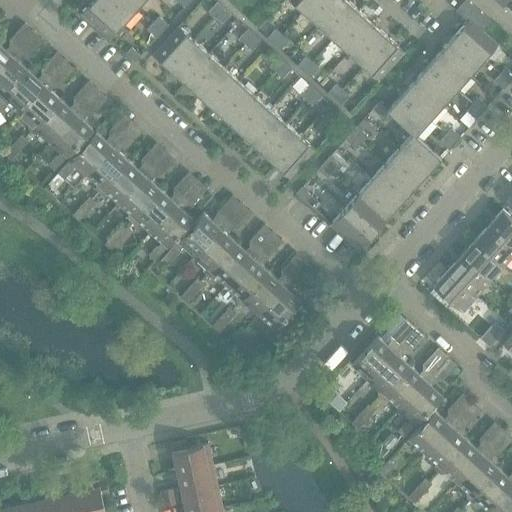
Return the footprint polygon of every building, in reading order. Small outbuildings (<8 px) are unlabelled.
[(110,40),(125,23),(100,0),(93,0),(81,14),(110,40)] [(100,0),(125,23),(139,8),(130,0),(100,0)] [(130,0),(139,8),(146,0),(130,0)] [(291,0),(303,10),(312,0),(291,0)] [(319,24),(341,0),(312,0),(303,10),(319,24)] [(333,37),(360,9),(349,0),(341,0),(319,24),(333,37)] [(457,34),(486,60),(500,44),(485,30),(492,21),(468,0),(465,0),(461,5),(456,10),(468,21),(457,34)] [(511,0),(495,0),(504,8),(511,0)] [(215,17),(224,8),(217,1),(208,11),(215,17)] [(224,8),(215,17),(221,23),(229,13),(224,8)] [(349,51),(375,23),(360,9),(333,37),(349,51)] [(153,22),(163,31),(169,24),(159,15),(153,22)] [(157,36),(163,31),(153,22),(148,28),(157,36)] [(0,67),(33,31),(23,23),(9,39),(9,43),(10,44),(6,48),(0,42),(0,67)] [(364,65),(390,37),(375,23),(349,51),(364,65)] [(168,68),(195,39),(180,26),(154,55),(168,68)] [(246,44),(254,35),(247,29),(239,37),(246,44)] [(273,44),(281,35),(275,29),(266,38),(273,44)] [(20,61),(24,57),(25,57),(28,57),(43,40),(33,31),(0,67),(0,100),(29,68),(20,61)] [(472,75),(486,60),(457,34),(443,49),(472,75)] [(254,35),(246,44),(252,49),(260,40),(254,35)] [(279,50),(288,40),(281,35),(273,44),(279,50)] [(390,37),(364,65),(381,80),(407,52),(390,37)] [(182,81),(209,52),(195,39),(168,68),(182,81)] [(135,62),(140,55),(131,47),(125,53),(135,62)] [(458,90),(472,75),(443,49),(429,64),(458,90)] [(18,112),(65,60),(56,52),(41,68),(41,71),(42,72),(38,77),(29,68),(0,100),(0,102),(1,104),(5,104),(7,102),(18,112)] [(196,94),(224,66),(209,52),(182,81),(196,94)] [(303,69),(311,60),(305,55),(297,65),(303,69)] [(277,72),(286,63),(278,56),(269,65),(277,72)] [(51,89),(55,84),(57,86),(60,86),(75,69),(65,60),(18,112),(29,121),(27,124),(28,128),(31,131),(61,97),(51,89)] [(311,60),(303,69),(310,76),(318,67),(311,60)] [(286,63),(277,72),(282,77),(291,67),(286,63)] [(445,105),(458,90),(429,64),(416,79),(445,105)] [(213,108),(239,80),(224,66),(196,94),(213,108)] [(500,73),(510,81),(511,78),(511,73),(505,67),(500,73)] [(503,89),(510,81),(500,73),(493,80),(503,89)] [(431,120),(445,105),(416,79),(403,94),(431,120)] [(228,122),(255,94),(239,80),(213,108),(228,122)] [(51,141),(97,89),(88,81),(73,98),(73,100),(74,101),(70,105),(61,97),(31,131),(34,133),(38,133),(40,131),(51,141)] [(307,98),(316,89),(309,83),(301,92),(307,98)] [(332,98),(341,89),(336,84),(327,93),(332,98)] [(83,117),(87,113),(89,115),(91,115),(106,98),(97,89),(51,141),(62,151),(58,154),(57,153),(48,163),(55,169),(93,126),(83,117)] [(316,89),(307,98),(313,104),(321,95),(316,89)] [(341,89),(332,98),(340,105),(348,95),(341,89)] [(242,135),(270,108),(255,94),(228,122),(242,135)] [(418,135),(431,120),(403,94),(387,110),(413,133),(417,136),(418,135)] [(473,103),(483,112),(487,106),(478,98),(473,103)] [(378,102),(372,109),(381,117),(387,111),(378,102)] [(476,119),(483,112),(473,103),(466,111),(476,119)] [(259,150),(286,122),(270,108),(242,135),(259,150)] [(337,127),(345,118),(338,112),(330,121),(337,127)] [(274,164),(300,135),(286,122),(259,150),(274,164)] [(351,132),(360,140),(366,134),(357,125),(351,132)] [(446,133),(455,142),(460,137),(450,128),(446,133)] [(96,129),(58,172),(65,178),(74,168),(72,166),(75,163),(87,173),(113,144),(96,129)] [(355,146),(360,140),(351,132),(345,137),(355,146)] [(443,158),(418,135),(417,136),(413,133),(400,147),(430,173),(443,158)] [(448,149),(455,142),(446,133),(439,140),(448,149)] [(13,144),(20,150),(29,140),(21,134),(13,144)] [(300,135),(274,164),(291,180),(318,151),(300,135)] [(12,160),(20,150),(13,144),(4,153),(12,160)] [(113,144),(87,173),(97,182),(95,184),(96,189),(99,192),(129,158),(113,144)] [(415,189),(430,173),(400,147),(386,163),(415,189)] [(324,161),(334,170),(339,164),(329,155),(324,161)] [(129,158),(99,192),(102,194),(107,194),(109,192),(119,202),(146,173),(129,158)] [(328,176),(334,170),(324,161),(318,167),(328,176)] [(401,205),(415,189),(386,163),(372,178),(401,205)] [(146,173),(119,202),(129,211),(128,213),(128,218),(131,221),(161,187),(146,173)] [(388,219),(401,205),(372,178),(359,193),(388,219)] [(161,187),(131,221),(134,223),(138,223),(140,221),(151,231),(177,202),(161,187)] [(301,187),(296,193),(295,193),(305,202),(311,196),(301,187)] [(373,236),(388,219),(359,193),(345,208),(373,236)] [(97,200),(94,198),(91,195),(82,204),(88,210),(97,200)] [(195,254),(241,204),(231,195),(216,212),(217,218),(214,220),(204,211),(166,254),(172,260),(181,250),(180,249),(184,244),(195,254)] [(177,202),(151,231),(162,241),(159,244),(158,243),(148,254),(155,260),(194,216),(177,202)] [(79,220),(88,210),(82,204),(73,214),(79,220)] [(207,274),(237,240),(227,231),(230,229),(235,229),(250,212),(241,204),(195,254),(205,264),(204,266),(204,271),(207,274)] [(360,251),(373,236),(345,208),(331,225),(360,251)] [(489,224),(511,244),(511,215),(504,208),(489,224)] [(114,233),(121,240),(130,230),(123,224),(114,233)] [(273,232),(264,224),(249,240),(249,246),(246,249),(237,240),(207,274),(210,277),(216,276),(217,275),(226,283),(273,232)] [(504,265),(511,256),(511,244),(489,224),(475,239),(504,265)] [(268,258),(282,241),(283,241),(273,232),(226,283),(238,293),(236,295),(237,300),(239,303),(269,269),(260,261),(262,258),(268,258)] [(112,249),(121,240),(114,233),(105,243),(112,249)] [(491,280),(504,265),(475,239),(462,254),(491,280)] [(259,312),(305,262),(296,253),(281,269),(281,275),(279,277),(269,269),(239,303),(242,305),(247,305),(249,303),(259,312)] [(477,296),(491,280),(462,254),(448,270),(477,296)] [(315,270),(305,262),(259,312),(271,323),(266,328),(280,341),(298,321),(289,314),(303,299),(292,289),(294,287),(300,286),(315,270)] [(463,311),(477,296),(448,270),(434,285),(429,291),(458,317),(463,311)] [(190,287),(196,293),(205,283),(199,277),(190,287)] [(188,302),(196,293),(190,287),(181,296),(188,302)] [(221,316),(228,322),(238,312),(230,305),(221,316)] [(220,331),(228,322),(221,316),(213,325),(220,331)] [(369,379),(416,328),(406,318),(391,335),(391,341),(388,344),(378,335),(339,378),(346,384),(356,374),(354,372),(357,369),(369,379)] [(504,330),(498,325),(494,321),(480,338),(490,346),(504,330)] [(380,398),(411,365),(401,355),(403,352),(409,352),(424,335),(416,328),(369,379),(378,388),(377,390),(377,395),(380,398)] [(511,349),(511,332),(503,342),(511,349)] [(236,337),(230,344),(236,350),(243,343),(236,337)] [(401,409),(449,357),(437,347),(422,364),(423,369),(420,373),(411,365),(380,398),(384,401),(388,401),(390,399),(401,409)] [(441,381),(456,364),(449,357),(401,409),(412,418),(408,422),(407,421),(398,431),(405,437),(444,394),(433,384),(436,381),(441,381)] [(328,384),(319,393),(329,402),(338,393),(328,384)] [(361,414),(367,420),(376,410),(370,404),(361,414)] [(434,409),(404,443),(408,446),(412,446),(414,444),(425,454),(451,424),(434,409)] [(359,429),(367,420),(361,414),(352,423),(359,429)] [(451,424),(425,454),(435,463),(434,465),(434,469),(436,472),(466,438),(451,424)] [(466,438),(436,472),(439,474),(444,474),(445,472),(456,482),(482,453),(466,438)] [(178,471),(213,463),(209,442),(189,446),(188,439),(172,443),(178,471)] [(378,441),(372,448),(377,452),(383,457),(389,451),(383,446),(378,441)] [(482,453),(456,482),(466,491),(465,493),(466,498),(469,501),(498,467),(482,453)] [(385,477),(394,467),(387,461),(378,470),(385,477)] [(182,492),(218,484),(213,463),(178,471),(182,492)] [(511,479),(498,467),(469,501),(471,503),(476,503),(477,501),(488,511),(511,483),(511,479)] [(77,485),(83,511),(106,511),(103,496),(110,494),(107,478),(77,485)] [(416,488),(423,494),(431,484),(424,478),(416,488)] [(511,511),(511,483),(488,511),(489,511),(511,511)] [(186,511),(190,511),(222,505),(218,484),(182,492),(186,511)] [(61,511),(83,511),(77,485),(56,490),(61,511)] [(175,488),(161,491),(162,496),(176,493),(175,488)] [(414,503),(423,494),(416,488),(407,497),(414,503)] [(61,511),(56,490),(34,495),(35,499),(36,499),(39,511),(61,511)] [(176,493),(162,496),(164,505),(178,502),(176,493)] [(39,511),(36,499),(35,499),(15,504),(16,511),(39,511)]
